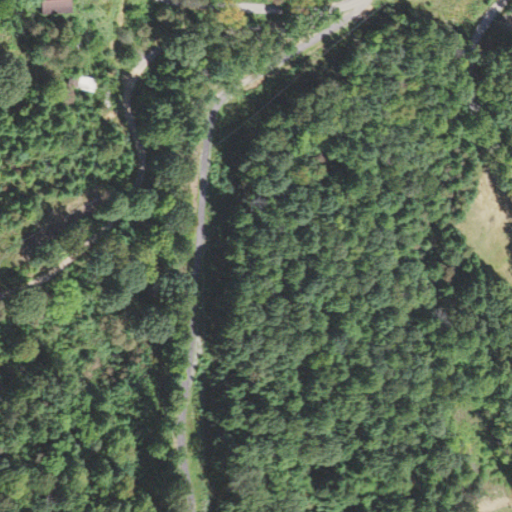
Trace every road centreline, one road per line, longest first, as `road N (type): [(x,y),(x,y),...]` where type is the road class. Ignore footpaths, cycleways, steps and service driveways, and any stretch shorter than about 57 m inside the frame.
road 1 (residential): [(154,0),(302,21),(357,12),(375,0)]
road 2 (residential): [(498,0),(471,45),(468,93),(511,170)]
